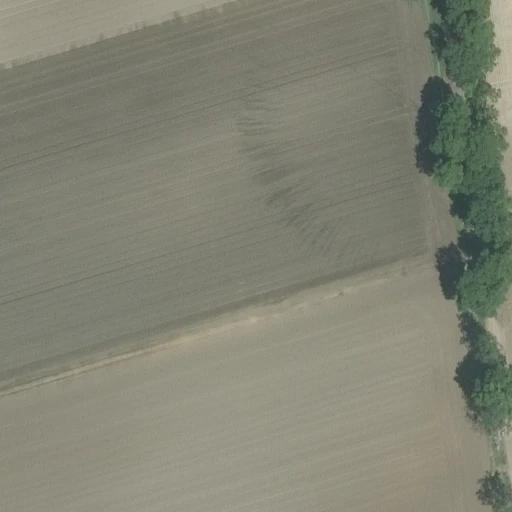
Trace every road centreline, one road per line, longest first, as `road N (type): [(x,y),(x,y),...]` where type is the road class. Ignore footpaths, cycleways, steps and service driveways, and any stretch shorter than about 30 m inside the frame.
road 1 (track): [(487,257),(0,399)]
road 2 (track): [(511,441),(452,0)]
